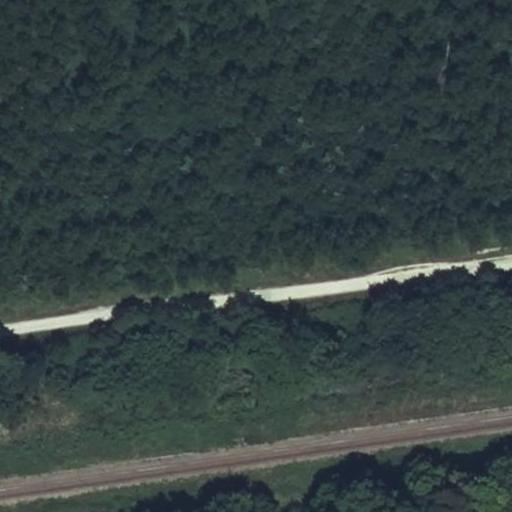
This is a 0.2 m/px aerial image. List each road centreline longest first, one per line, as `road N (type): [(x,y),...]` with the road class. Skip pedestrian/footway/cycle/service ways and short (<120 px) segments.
road 1 (track): [(511,264),(0,329)]
road 2 (track): [(511,478),(180,511)]
